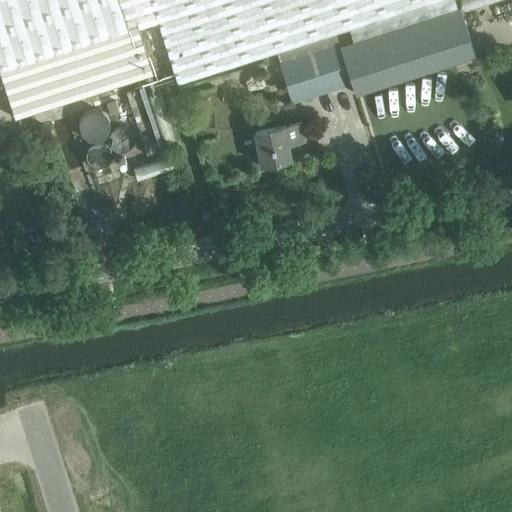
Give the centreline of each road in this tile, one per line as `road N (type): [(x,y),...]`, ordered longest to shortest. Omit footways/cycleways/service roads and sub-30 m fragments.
road 1 (tertiary): [(0,290),(511,189)]
road 2 (unclassified): [(0,437),(35,429),(61,511)]
